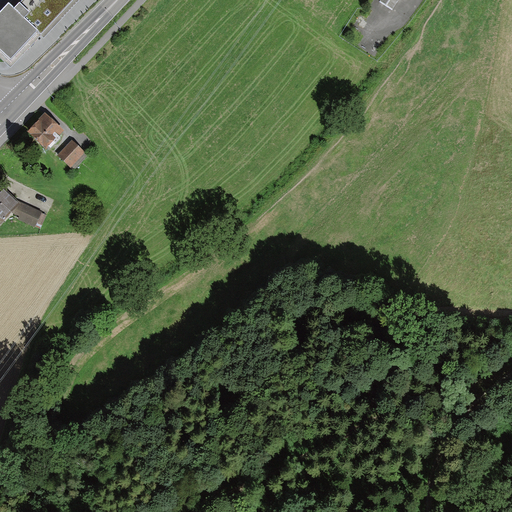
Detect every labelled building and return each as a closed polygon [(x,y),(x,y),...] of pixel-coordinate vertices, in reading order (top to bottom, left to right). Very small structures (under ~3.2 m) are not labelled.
[(12,0),(5,0),(0,5),(0,59),(8,68),(44,31),(12,0)] [(12,0),(47,34),(80,0),(12,0)] [(382,0),(382,2),(392,9),(398,0),(382,0)] [(24,138),(40,153),(62,131),(46,116),(24,138)] [(67,140),(53,154),(69,170),(84,156),(67,140)] [(1,191),(0,193),(0,211),(35,229),(44,214),(1,191)]
